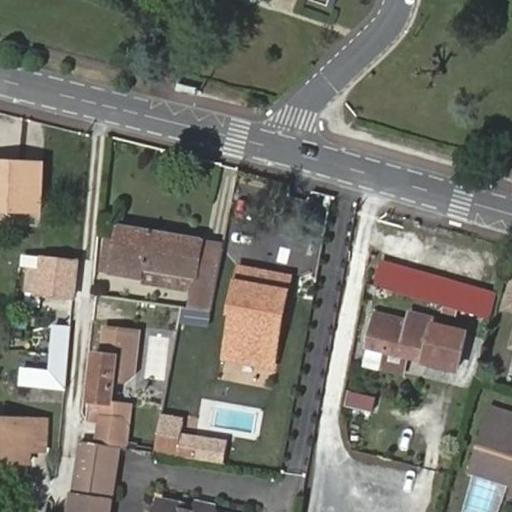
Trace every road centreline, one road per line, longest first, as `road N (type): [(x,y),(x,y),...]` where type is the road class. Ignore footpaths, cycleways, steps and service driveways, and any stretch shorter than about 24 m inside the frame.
road 1 (tertiary): [(0,79),(272,149)]
road 2 (tertiary): [(272,149),(511,214)]
road 3 (residential): [(401,0),(396,16),(272,149)]
